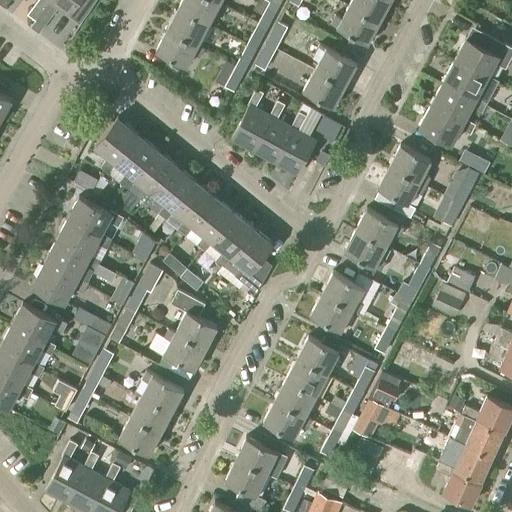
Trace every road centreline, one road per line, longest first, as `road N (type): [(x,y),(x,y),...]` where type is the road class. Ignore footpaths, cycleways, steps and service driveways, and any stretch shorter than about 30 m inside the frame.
road 1 (residential): [(320,239),(297,282),(268,294),(215,391),(224,417),(178,511)]
road 2 (residential): [(320,239),(98,70)]
road 3 (residential): [(320,239),(429,0)]
road 4 (residential): [(0,186),(66,76)]
